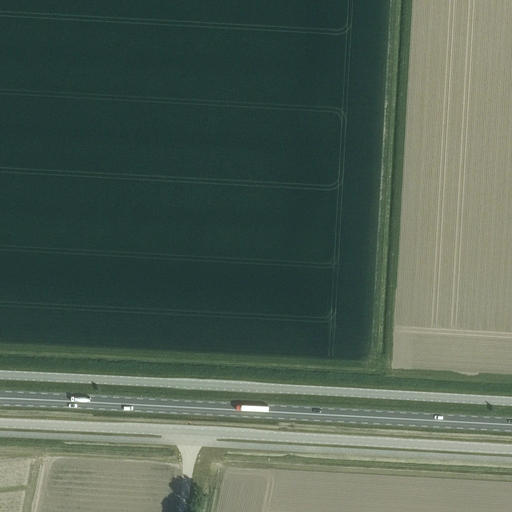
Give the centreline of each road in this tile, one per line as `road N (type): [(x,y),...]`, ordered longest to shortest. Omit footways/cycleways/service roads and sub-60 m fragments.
road 1 (primary): [(0,398),(511,425)]
road 2 (unclassified): [(0,374),(511,401)]
road 3 (unclassified): [(0,423),(511,449)]
